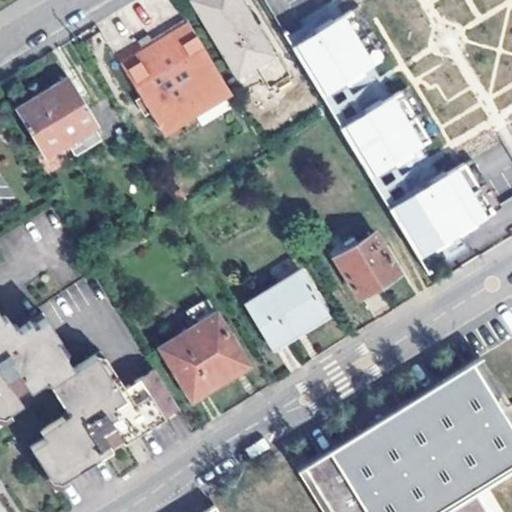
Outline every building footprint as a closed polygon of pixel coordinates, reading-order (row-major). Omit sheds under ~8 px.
[(236,0),(190,0),(239,76),(272,56),(236,0)] [(350,11),(290,48),(319,95),(338,83),(369,64),(379,58),(350,11)] [(230,90),(187,22),(148,46),(143,49),(139,41),(116,56),(163,132),(230,90)] [(369,64),(338,83),(358,117),(390,97),(369,64)] [(16,111),(44,157),(67,142),(76,155),(100,140),(92,127),(96,125),(67,80),(16,111)] [(428,139),(399,92),(390,97),(358,117),(339,128),(369,176),(387,165),(420,144),(428,139)] [(420,144),(387,165),(407,197),(440,177),(420,144)] [(407,197),(389,209),(418,256),(493,210),(463,163),(440,177),(407,197)] [(334,258),(359,298),(399,273),(375,234),(334,258)] [(246,306),(275,351),(328,316),(300,273),(246,306)] [(30,444),(56,485),(130,439),(177,410),(154,371),(123,390),(98,351),(75,366),(55,336),(60,333),(42,309),(15,326),(6,310),(1,313),(0,311),(0,414),(6,415),(23,402),(19,395),(34,385),(48,377),(69,410),(40,428),(45,436),(30,444)] [(161,350),(193,401),(248,367),(217,315),(161,350)] [(511,398),(487,359),(477,365),(511,421),(511,398)] [(304,471),(329,511),(421,511),(418,506),(465,477),(474,493),(511,469),(511,421),(477,365),(304,471)] [(421,511),(443,511),(474,493),(465,477),(418,506),(421,511)] [(500,511),(488,487),(477,493),(486,511),(500,511)]
